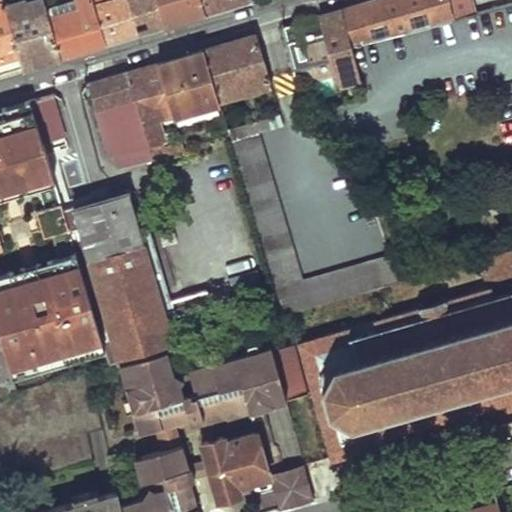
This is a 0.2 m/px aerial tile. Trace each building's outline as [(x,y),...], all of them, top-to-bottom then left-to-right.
[(0,0),(0,73),(6,72),(22,67),(4,5),(2,0),(0,0)] [(4,5),(22,67),(39,62),(59,56),(42,0),(33,0),(25,3),(24,0),(4,5)] [(42,0),(59,56),(83,49),(105,42),(92,0),(56,0),(54,1),(53,0),(42,0)] [(92,0),(105,42),(136,33),(126,0),(111,0),(106,2),(105,0),(92,0)] [(126,0),(136,33),(163,25),(156,0),(126,0)] [(156,0),(163,25),(202,14),(198,0),(156,0)] [(198,0),(202,14),(246,0),(245,0),(198,0)] [(443,0),(368,0),(339,9),(349,46),(450,19),(443,0)] [(318,15),(339,101),(362,94),(349,46),(339,9),(318,15)] [(201,49),(217,101),(269,86),(253,34),(201,49)] [(155,63),(171,116),(217,101),(201,49),(155,63)] [(299,79),(330,74),(328,62),(297,67),(299,79)] [(123,72),(147,150),(156,147),(154,144),(168,140),(161,118),(171,116),(155,63),(123,72)] [(84,83),(104,152),(110,156),(114,169),(149,159),(147,150),(123,72),(84,83)] [(295,90),(301,112),(319,107),(313,86),(295,90)] [(49,94),(28,100),(40,141),(61,135),(49,94)] [(0,107),(0,195),(52,180),(40,141),(28,100),(2,107),(0,107)] [(229,139),(282,311),(383,283),(376,259),(315,276),(312,283),(301,281),(293,273),(296,267),(255,132),(281,125),(277,113),(240,124),(243,135),(229,139)] [(156,147),(147,150),(149,159),(180,150),(178,141),(156,147)] [(68,205),(116,358),(171,343),(176,342),(176,341),(168,314),(173,313),(143,217),(134,220),(125,189),(101,196),(68,205)] [(43,235),(67,229),(59,203),(35,210),(43,235)] [(482,277),(496,278),(511,273),(511,246),(477,256),(482,277)] [(74,252),(0,273),(0,282),(76,260),(74,252)] [(76,260),(0,282),(0,341),(7,367),(100,340),(76,260)] [(329,458),(329,460),(448,427),(449,429),(464,426),(479,421),(478,417),(511,408),(511,286),(508,287),(509,292),(492,296),(490,287),(444,300),(443,297),(414,305),(415,308),(296,341),(329,458)] [(100,340),(7,367),(10,376),(103,350),(100,340)] [(0,391),(13,387),(10,376),(7,367),(0,341),(0,391)] [(171,343),(116,358),(138,427),(154,422),(171,418),(202,410),(204,419),(285,397),(271,348),(180,374),(171,343)] [(271,348),(285,397),(301,392),(287,343),(271,348)] [(171,418),(154,422),(161,447),(177,443),(171,418)] [(220,437),(198,443),(203,459),(207,474),(214,500),(237,494),(234,484),(267,476),(266,472),(254,433),(252,432),(248,421),(241,424),(240,418),(222,424),(227,440),(222,442),(220,437)] [(118,511),(197,511),(188,480),(183,464),(177,443),(161,447),(132,456),(139,479),(144,478),(148,493),(117,502),(118,511)] [(203,459),(183,464),(188,480),(207,474),(203,459)] [(266,472),(267,476),(275,508),(312,498),(303,465),(302,462),(266,472)] [(417,511),(418,511),(413,511),(502,511),(496,488),(458,499),(461,511),(417,511)] [(118,511),(117,502),(114,490),(32,511),(118,511)] [(461,511),(458,499),(438,505),(439,511),(461,511)]
